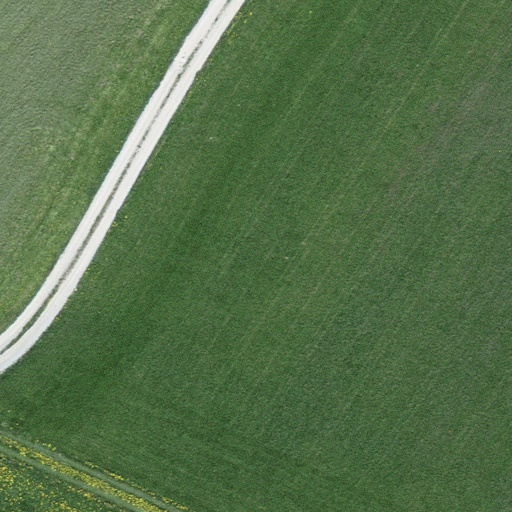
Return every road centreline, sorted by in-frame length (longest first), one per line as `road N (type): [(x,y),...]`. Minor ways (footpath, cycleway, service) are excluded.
road 1 (track): [(0,362),(57,299),(226,0)]
road 2 (track): [(0,442),(148,511)]
